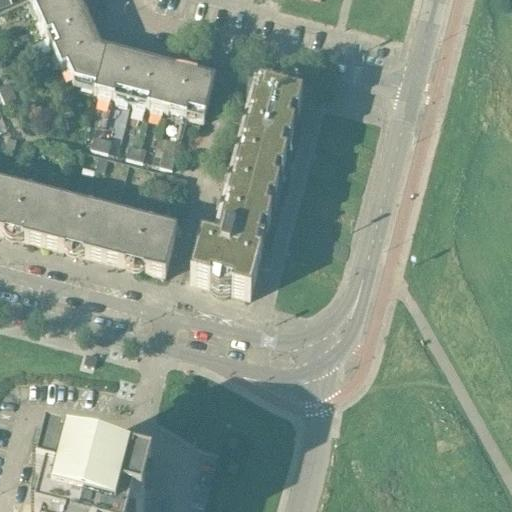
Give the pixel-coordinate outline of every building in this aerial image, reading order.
[(5,0),(0,0),(0,12),(9,8),(5,0)] [(100,56),(93,40),(75,0),(26,0),(39,27),(37,29),(41,40),(44,38),(47,44),(44,45),(49,56),(52,55),(54,60),(51,61),(56,72),(59,71),(61,75),(66,73),(73,88),(94,94),(93,99),(95,100),(107,58),(100,56)] [(203,128),(214,85),(107,58),(95,100),(98,101),(97,104),(109,107),(109,104),(113,105),(115,105),(114,108),(126,111),(127,108),(133,110),(132,113),(143,116),(144,113),(150,114),(149,117),(161,120),(162,117),(203,128)] [(9,88),(0,91),(0,100),(4,109),(16,103),(9,88)] [(273,213),(277,197),(278,195),(273,194),(276,183),(281,184),(286,166),(281,165),(283,154),(287,154),(289,155),(293,137),(288,136),(291,125),(295,125),(296,126),(301,108),(258,97),(217,254),(199,249),(189,290),(210,295),(210,296),(211,297),(212,298),(214,300),(216,301),(218,302),(220,303),(223,302),(225,302),(227,301),(228,300),(249,305),(258,270),(267,272),(271,257),(269,256),(268,257),(264,256),(265,254),(258,252),(261,241),(266,242),(270,224),(266,223),(268,212),(272,212),(273,213)] [(90,154),(107,159),(110,146),(93,142),(90,154)] [(171,176),(175,161),(175,159),(178,148),(158,143),(151,170),(159,172),(171,176)] [(125,164),(142,168),(145,155),(128,151),(125,164)] [(186,185),(177,183),(174,196),(183,198),(186,185)] [(29,186),(27,197),(44,201),(47,191),(29,186)] [(54,206),(0,191),(0,240),(3,241),(4,237),(23,242),(22,246),(42,252),(54,206)] [(114,222),(54,206),(42,252),(63,257),(64,252),(83,257),(82,262),(102,267),(114,222)] [(176,238),(114,222),(102,267),(124,273),(125,268),(144,273),(142,278),(164,283),(176,238)] [(95,362),(86,360),(83,370),(93,372),(95,362)] [(103,489),(104,487),(104,485),(104,484),(104,483),(103,482),(103,481),(102,480),(101,479),(100,478),(99,478),(97,477),(96,477),(95,478),(94,478),(92,479),(91,480),(91,481),(90,482),(90,483),(89,485),(91,486),(90,490),(73,486),(74,481),(75,481),(75,479),(44,471),(35,508),(43,511),(42,511),(145,511),(149,498),(119,490),(118,492),(119,492),(117,497),(100,493),(101,489),(103,489)]
